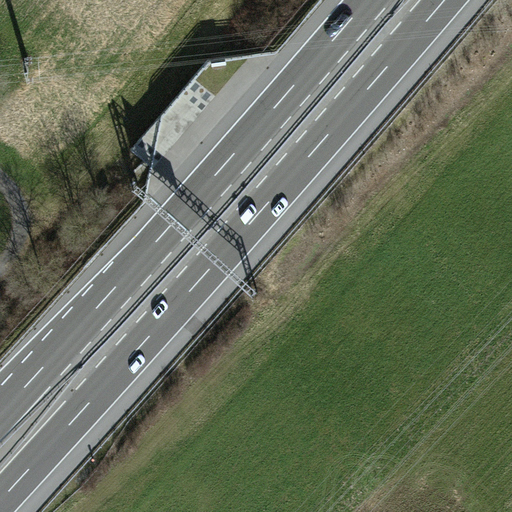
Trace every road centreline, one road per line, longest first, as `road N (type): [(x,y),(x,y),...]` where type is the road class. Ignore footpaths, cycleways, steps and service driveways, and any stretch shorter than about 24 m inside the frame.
road 1 (motorway): [(0,499),(446,0)]
road 2 (motorway): [(367,0),(0,415)]
